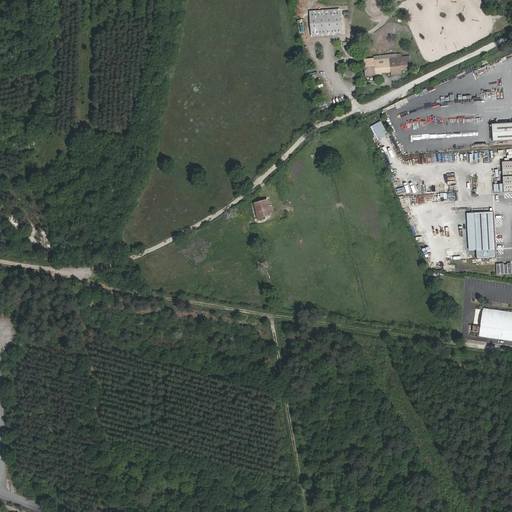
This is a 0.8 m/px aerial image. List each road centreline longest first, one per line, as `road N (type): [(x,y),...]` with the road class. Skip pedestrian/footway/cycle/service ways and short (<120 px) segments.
road 1 (track): [(0,262),(83,274),(150,250),(227,208),(319,124),(511,36)]
road 2 (track): [(83,274),(133,293),(511,351)]
